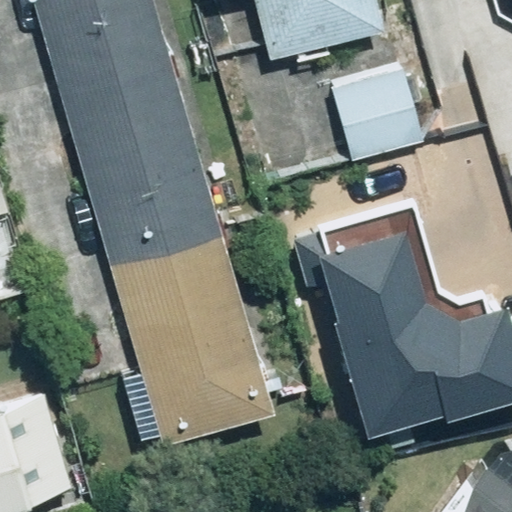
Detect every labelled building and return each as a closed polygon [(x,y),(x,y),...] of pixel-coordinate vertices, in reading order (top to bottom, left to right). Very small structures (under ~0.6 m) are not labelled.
[(24,0),(131,366),(112,371),(132,442),(262,404),(143,0),(24,0)] [(365,0),(239,0),(255,54),(372,22),(365,0)] [(410,131),(393,62),(324,79),(340,148),(410,131)] [(378,218),(290,247),(358,450),(408,433),(401,410),(506,375),(478,291),(430,307),(402,288),(378,218)] [(0,500),(61,483),(36,396),(0,406),(0,500)] [(511,511),(511,423),(441,511),(511,511)]
